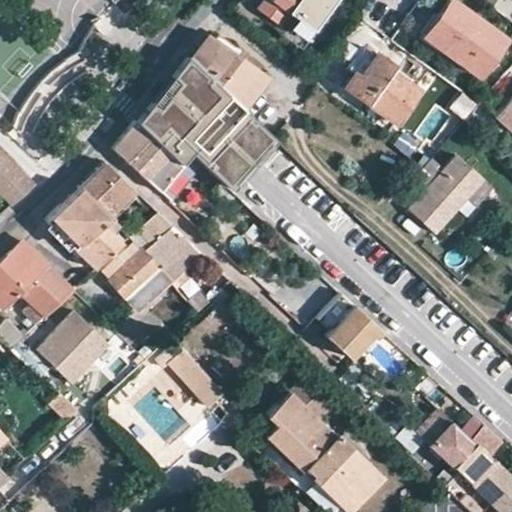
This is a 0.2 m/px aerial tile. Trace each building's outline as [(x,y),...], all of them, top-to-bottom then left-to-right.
[(299,41),(329,0),(258,0),(253,7),(299,41)] [(474,75),(501,38),(449,0),(447,0),(435,17),(429,12),(416,31),(474,75)] [(212,34),(183,69),(228,107),(234,112),(263,76),(212,34)] [(345,87),(393,122),(416,89),(387,69),(389,66),(364,49),(349,72),(353,76),(345,87)] [(228,107),(183,69),(160,95),(137,122),(187,166),(195,158),(234,191),(253,170),(273,147),(234,112),(228,107)] [(511,91),(485,121),(505,138),(511,130),(511,91)] [(473,102),(460,94),(448,109),(459,119),(473,102)] [(164,193),(187,166),(137,122),(113,148),(164,193)] [(33,183),(20,171),(0,151),(0,193),(10,203),(33,183)] [(454,155),(442,168),(428,156),(418,167),(416,169),(423,189),(406,208),(432,232),(454,208),(463,197),(472,205),(489,187),(454,155)] [(133,191),(101,161),(76,185),(107,215),(133,191)] [(107,215),(76,185),(42,219),(71,249),(107,215)] [(472,205),(463,197),(454,208),(464,215),(472,205)] [(164,280),(194,249),(153,210),(133,230),(146,244),(139,251),(164,280)] [(71,249),(92,269),(120,242),(108,231),(116,224),(107,215),(71,249)] [(0,307),(15,294),(40,317),(70,289),(20,238),(0,257),(0,307)] [(130,243),(100,271),(134,308),(164,280),(139,251),(130,243)] [(337,291),(325,280),(307,298),(318,311),(337,291)] [(216,290),(207,298),(219,310),(228,301),(216,290)] [(379,331),(337,291),(318,311),(312,317),(325,330),(320,336),(345,359),(368,335),(372,338),(379,331)] [(99,342),(66,309),(29,347),(62,381),(99,342)] [(320,336),(325,330),(312,317),(306,323),(320,336)] [(4,320),(0,324),(0,340),(7,348),(15,340),(20,335),(4,320)] [(15,340),(7,348),(23,363),(31,355),(15,340)] [(206,408),(220,394),(177,350),(163,364),(206,408)] [(332,432),(330,434),(315,420),(334,399),(303,371),(263,414),(275,427),(265,437),(274,445),(264,456),(311,501),(321,511),(340,511),(342,510),(334,503),(369,467),(368,466),(366,463),(332,432)] [(448,421),(439,412),(416,435),(427,444),(448,421)] [(448,421),(427,444),(498,511),(511,511),(511,481),(488,459),(502,444),(480,424),(466,438),(448,421)] [(334,503),(342,510),(377,475),(369,467),(334,503)]
